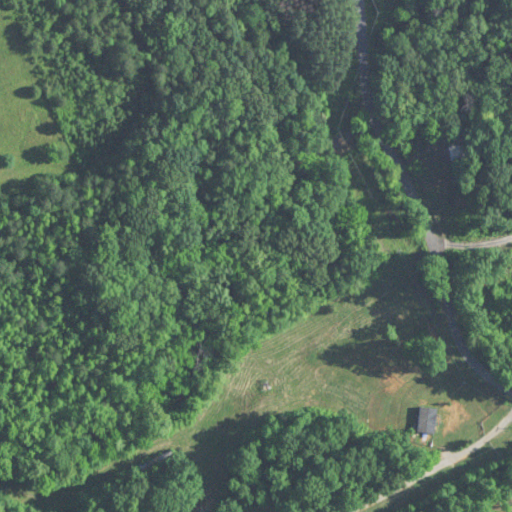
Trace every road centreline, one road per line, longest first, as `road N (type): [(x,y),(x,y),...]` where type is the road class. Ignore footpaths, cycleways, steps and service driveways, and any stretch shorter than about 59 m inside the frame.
road 1 (residential): [(511,387),(465,346),(430,233),(378,122)]
road 2 (residential): [(378,122),(364,67),(362,0)]
